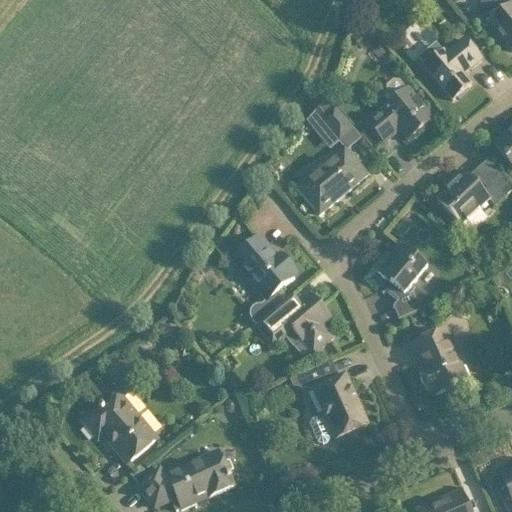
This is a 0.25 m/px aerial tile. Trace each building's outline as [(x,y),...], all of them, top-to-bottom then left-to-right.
[(490,25),(502,39),(511,51),(511,0),(489,0),(502,15),(490,25)] [(361,52),(372,43),(362,31),(351,40),(361,52)] [(436,45),(418,61),(425,69),(440,87),(453,103),(457,99),(459,101),(469,93),(467,91),(471,87),(462,76),(466,72),(467,73),(481,62),(464,42),(446,57),(443,54),(436,45)] [(379,47),(372,52),(378,60),(385,54),(379,47)] [(433,122),(407,92),(399,83),(393,82),(387,87),(386,93),(393,103),(383,112),(383,113),(368,126),(371,129),(384,145),(399,132),(408,143),(433,122)] [(352,132),(334,110),(321,121),(339,143),(352,132)] [(511,134),(494,149),(511,169),(511,134)] [(367,177),(354,162),(344,151),(297,190),(319,217),(338,201),(337,199),(345,192),(347,194),(367,177)] [(511,193),(511,189),(502,177),(483,194),(463,172),(452,182),(456,186),(437,203),(450,218),(460,229),(489,202),(495,209),(511,193)] [(404,220),(394,231),(402,238),(412,226),(404,220)] [(254,329),(255,329),(285,304),(277,295),(294,281),(292,278),(296,275),(281,257),(277,260),(260,239),(231,263),(265,304),(261,307),(256,307),(252,309),(250,313),(250,318),(252,321),(257,327),(254,329)] [(399,322),(417,314),(436,305),(413,286),(427,269),(401,247),(377,275),(390,285),(382,295),(383,296),(386,293),(398,303),(393,309),(399,322)] [(285,304),(255,329),(272,349),(292,333),(312,357),(332,340),(321,327),(329,320),(311,298),(294,313),(286,303),(285,304)] [(187,307),(176,309),(179,323),(189,321),(187,307)] [(161,327),(160,338),(176,339),(177,328),(161,327)] [(436,397),(467,383),(445,332),(431,338),(413,346),(425,372),(419,375),(429,396),(434,394),(436,397)] [(345,376),(339,379),(331,361),(288,380),(292,388),(313,391),(325,420),(321,421),(317,419),(312,421),(310,426),(318,445),(323,447),(328,445),(330,440),(334,438),(335,442),(368,427),(345,376)] [(104,438),(113,450),(128,467),(157,442),(120,398),(104,411),(101,408),(83,423),(98,442),(104,438)] [(224,405),(223,410),(227,414),(232,415),(236,411),(237,406),(234,402),(228,401),(224,405)] [(234,489),(232,484),(219,454),(165,478),(159,472),(138,490),(155,510),(176,500),(181,511),(187,509),(209,500),(234,489)] [(504,483),(496,487),(507,511),(511,511),(511,469),(500,475),(504,483)] [(471,511),(463,492),(419,511),(471,511)]
